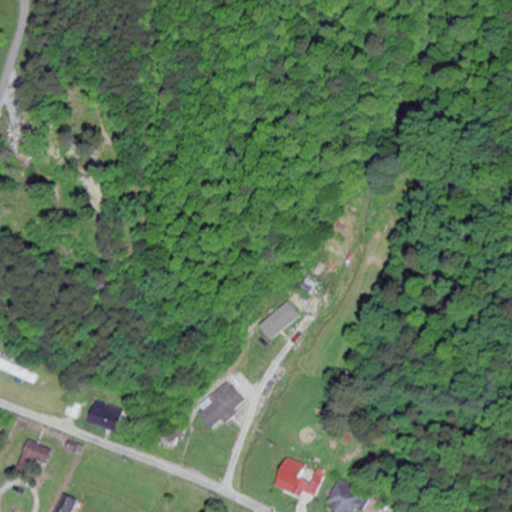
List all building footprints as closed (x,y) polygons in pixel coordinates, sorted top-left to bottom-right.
[(262,336),(253,343),(260,352),(299,320),(292,311),(273,327),(269,322),(258,331),(262,336)] [(0,370),(36,386),(40,377),(0,360),(0,370)] [(215,433),(248,407),(231,386),(198,412),(215,433)] [(125,417),(99,403),(89,421),(115,435),(125,417)] [(45,477),(52,450),(27,444),(20,471),(45,477)] [(323,482),(313,478),(311,484),(301,480),(306,468),(286,460),(275,487),(302,498),(304,494),(316,498),(323,482)] [(353,511),(378,511),(383,499),(336,483),(326,511),(329,511),(350,511),(351,511),(353,511)] [(57,511),(76,511),(80,503),(65,496),(57,511)]
